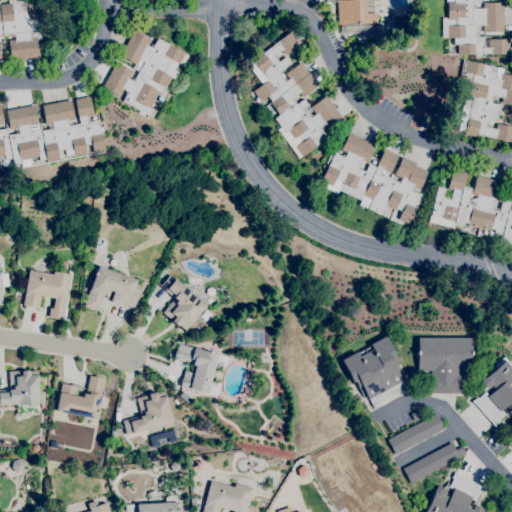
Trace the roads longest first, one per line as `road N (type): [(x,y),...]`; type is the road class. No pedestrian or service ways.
road 1 (residential): [(511,282),(474,263),(340,241),(301,218),(241,154),(220,72)]
road 2 (residential): [(220,8),(288,6),(307,15),(339,79),(386,126),(511,163)]
road 3 (residential): [(107,0),(99,48),(77,75),(0,84)]
road 4 (residential): [(0,337),(130,355)]
